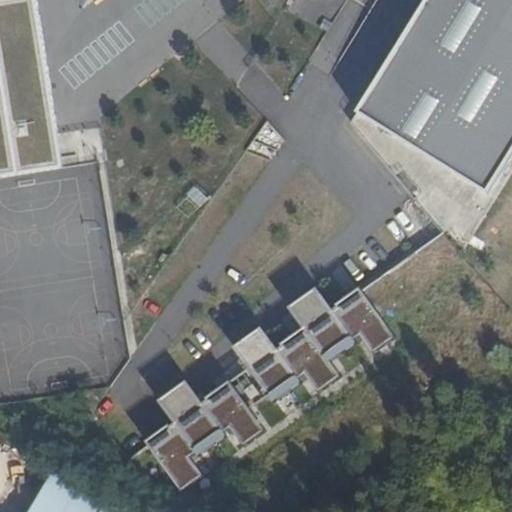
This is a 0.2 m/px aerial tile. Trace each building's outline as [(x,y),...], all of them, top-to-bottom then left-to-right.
[(0,0),(0,179),(64,169),(37,0),(0,0)] [(511,0),(432,0),(361,115),(491,195),(511,161),(511,0)] [(429,220),(445,218),(442,195),(425,197),(429,220)] [(237,350),(272,399),(290,386),(294,391),(303,384),(301,382),(308,377),(321,395),(343,379),(328,358),(345,347),(349,352),(358,345),(356,342),(363,338),(375,355),(397,340),(362,291),(333,311),(319,291),(292,310),(306,331),(278,350),(264,330),(237,350)] [(176,424),(148,444),(183,493),(204,478),(192,460),(216,443),(218,445),(228,438),(226,436),(233,431),(245,448),(267,433),(232,384),(203,404),(189,384),(162,404),(176,424)]
